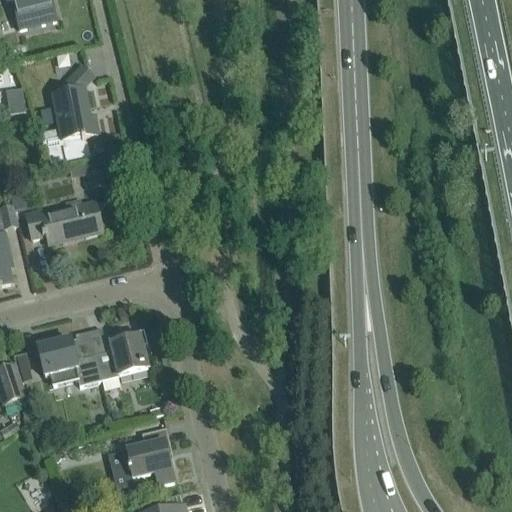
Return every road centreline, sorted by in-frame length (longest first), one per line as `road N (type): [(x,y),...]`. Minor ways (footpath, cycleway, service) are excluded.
road 1 (residential): [(166,280),(100,0)]
road 2 (secondary): [(431,511),(397,439),(361,255)]
road 3 (secondary): [(361,255),(360,388),(375,511)]
road 4 (secondary): [(361,255),(349,0)]
road 5 (residential): [(212,511),(166,280)]
road 6 (residential): [(0,315),(166,280)]
road 7 (motorway): [(480,0),(511,144)]
